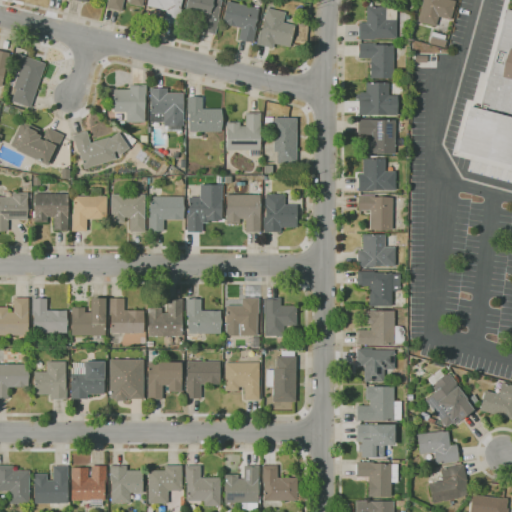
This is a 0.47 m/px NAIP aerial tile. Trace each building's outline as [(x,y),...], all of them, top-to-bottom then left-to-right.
[(123,0),(120,12),(106,8),(107,0),(142,0),(141,7),(128,4),(129,0),(123,0)] [(177,26),(162,22),(165,10),(146,6),(147,0),(181,0),(179,9),(181,9),(177,26)] [(214,35),(200,31),(203,20),(184,15),(185,8),(187,0),(221,0),(217,18),(218,18),(214,35)] [(435,27),(417,22),(422,0),(451,0),(455,1),(450,20),(437,17),(435,27)] [(252,43),(238,40),(240,28),(221,24),(226,1),(258,8),(254,26),(256,26),(252,43)] [(358,40),(358,23),(366,23),(365,1),(371,1),(371,7),(385,7),(385,6),(395,6),(396,38),(373,39),(373,40),(358,40)] [(294,49),(273,44),(272,48),(256,44),(259,32),(260,32),(266,8),(284,12),(282,22),(300,27),(294,49)] [(511,166),(457,151),(469,106),(472,107),(473,105),(480,106),(506,9),(511,10),(511,166)] [(444,48),(428,44),(432,32),(445,36),(444,40),(446,41),(444,48)] [(371,79),(371,78),(369,78),(369,61),(369,58),(358,58),(358,43),(375,43),(375,45),(393,45),(393,79),(371,79)] [(1,87),(0,86),(0,51),(9,53),(1,87)] [(11,100),(15,88),(13,87),(13,86),(6,84),(12,67),(14,68),(19,54),(45,63),(30,107),(11,100)] [(384,116),(366,116),(366,115),(358,115),(358,99),(358,92),(365,92),(365,82),(388,82),(388,95),(396,95),(396,114),(384,114),(384,116)] [(144,122),(126,122),(126,121),(125,121),(125,112),(113,112),(113,89),(129,89),(129,84),(146,84),(146,99),(144,99),(144,122)] [(180,130),(167,130),(167,126),(163,126),(163,122),(150,122),(150,113),(150,88),(166,88),(166,93),(183,93),(183,126),(180,126),(180,130)] [(221,132),(186,132),(186,97),(201,97),(201,109),(221,108),(221,132)] [(259,156),(249,156),(249,150),(225,150),(225,122),(239,122),(239,126),(244,126),(244,112),(260,112),(260,131),(259,131),(259,150),(259,156)] [(296,163),(276,163),(276,152),(273,152),(273,118),(296,118),(296,163)] [(394,154),(366,154),(366,140),(370,140),(370,134),(357,134),(357,120),(394,120),(394,154)] [(47,165),(16,150),(16,149),(15,149),(16,148),(10,145),(21,122),(24,123),(25,122),(39,129),(37,134),(40,135),(38,138),(41,140),(47,127),(63,135),(48,164),(47,164),(47,165)] [(84,168),(83,163),(82,163),(81,161),(82,160),(79,152),(78,152),(73,135),(86,131),(90,143),(109,137),(110,138),(118,132),(130,147),(120,155),(116,150),(114,151),(116,158),(84,168)] [(372,191),(357,191),(357,175),(362,175),(362,159),(384,159),(384,171),(395,171),(395,191),(372,191)] [(69,178),(61,178),(62,168),(69,168),(69,178)] [(201,232),(186,232),(186,214),(188,214),(188,197),(199,197),(199,185),(221,185),(221,220),(207,220),(207,223),(201,223),(201,232)] [(86,231),(71,231),(71,214),(73,214),(73,196),(91,196),(91,189),(100,189),(100,196),(106,196),(106,218),(86,218),(86,231)] [(26,219),(7,219),(7,231),(0,231),(0,196),(11,196),(11,192),(27,192),(27,198),(26,198),(26,219)] [(68,231),(53,231),(53,217),(47,217),(47,221),(34,221),(34,217),(32,217),(32,211),(33,211),(33,194),(67,193),(68,231)] [(145,231),(129,231),(129,217),(123,217),(123,223),(110,223),(110,194),(144,194),(145,231)] [(280,232),(263,233),(263,208),(265,208),(264,195),(283,194),(284,205),(296,205),(296,227),(280,227),(280,232)] [(245,233),(245,219),(239,219),(239,223),(226,223),(225,195),(259,195),(259,232),(245,233)] [(392,230),(369,230),(369,214),(358,214),(358,195),(374,195),(374,198),(392,198),(392,230)] [(163,231),(148,231),(148,215),(150,215),(150,196),(183,196),(183,219),(163,219),(163,231)] [(394,267),(357,267),(357,250),(362,250),(362,235),(384,234),(384,247),(394,247),(394,267)] [(377,308),(371,308),(371,306),(369,306),(369,286),(357,286),(357,271),(373,271),(373,273),(391,273),(391,274),(399,274),(399,291),(391,291),(391,306),(377,306),(377,308)] [(105,335),(71,335),(71,307),(84,307),(84,312),(90,312),(90,297),(105,297),(105,335)] [(27,335),(0,335),(0,307),(7,307),(7,312),(13,312),(13,298),(27,298),(27,335)] [(66,332),(34,333),(33,314),(32,314),(32,298),(46,298),(46,310),(66,310),(66,332)] [(143,333),(110,332),(110,315),(108,315),(108,298),(123,298),(123,310),(143,310),(143,333)] [(220,333),(188,333),(187,315),(186,315),(186,298),(200,298),(200,310),(220,310),(220,333)] [(257,335),(225,335),(225,323),(223,323),(223,317),(225,317),(225,305),(242,305),(242,298),(258,298),(258,312),(257,312),(257,335)] [(283,336),(264,336),(264,313),(263,313),(263,298),(280,298),(280,306),(296,306),(296,326),(294,326),(294,335),(283,335),(283,336)] [(182,336),(148,336),(148,308),(161,308),(161,313),(167,313),(167,299),(181,299),(182,336)] [(393,342),(393,345),(377,345),(356,345),(356,330),(370,330),(370,324),(365,324),(365,311),(394,311),(394,326),(397,326),(400,326),(401,327),(402,328),(403,329),(403,330),(403,331),(403,333),(403,334),(402,335),(403,336),(403,337),(403,338),(403,339),(403,341),(403,342),(402,343),(400,343),(399,343),(396,343),(393,342)] [(384,381),(364,381),(364,365),(356,365),(356,348),(372,348),(372,349),(394,349),(394,369),(384,369),(384,381)] [(272,402),(272,395),(272,388),(272,386),(266,386),(266,369),(272,369),(273,368),(276,368),(276,356),(281,356),(281,350),(293,350),(293,356),(295,356),(295,379),(295,385),(295,402),(272,402)] [(143,399),(128,399),(125,399),(125,401),(114,401),(114,399),(109,399),(108,360),(143,360),(143,399)] [(66,399),(50,399),(50,394),(34,394),(34,372),(46,372),(46,361),(64,361),(64,384),(66,384),(66,399)] [(87,398),(70,398),(70,393),(70,374),(70,364),(84,364),(84,361),(103,361),(103,394),(87,394),(87,398)] [(200,398),(185,398),(185,361),(219,361),(219,385),(200,384),(200,398)] [(151,400),(151,398),(147,398),(147,362),(180,362),(180,377),(181,377),(181,391),(168,391),(167,385),(162,385),(162,399),(159,399),(159,400),(151,400)] [(259,400),(244,400),(243,387),(238,387),(238,391),(224,391),(224,362),(258,362),(259,400)] [(8,398),(0,398),(0,364),(28,364),(28,387),(8,387),(8,398)] [(419,377),(416,372),(421,368),(424,373),(419,377)] [(445,427),(424,400),(428,398),(426,395),(431,391),(433,394),(435,392),(432,388),(435,386),(435,382),(444,375),(447,375),(448,374),(456,384),(455,385),(461,392),(466,399),(465,400),(472,409),(459,419),(460,420),(453,425),(451,423),(445,427)] [(511,421),(508,419),(508,418),(478,409),(484,391),(497,394),(501,382),(511,385),(511,421)] [(375,421),(356,420),(356,405),(369,406),(369,400),(365,400),(365,386),(369,386),(369,385),(373,385),(373,386),(393,386),(393,401),(401,401),(400,419),(393,419),(393,420),(375,420),(375,421)] [(472,404),(468,398),(473,395),(477,401),(472,404)] [(426,420),(419,417),(421,411),(429,414),(426,420)] [(361,457),(361,452),(358,452),(358,445),(361,445),(361,440),(359,440),(359,442),(356,442),(356,425),(394,425),(394,445),(383,445),(383,457),(361,457)] [(436,464),(434,451),(419,454),(416,434),(442,431),(447,431),(449,445),(456,444),(458,461),(436,464)] [(391,497),(368,497),(368,477),(356,477),(356,461),(373,462),(373,463),(391,463),(391,464),(397,464),(397,482),(391,482),(391,497)] [(433,504),(428,484),(442,481),(439,469),(462,463),(466,481),(465,481),(467,488),(465,488),(466,495),(462,496),(462,497),(433,504)] [(28,503),(9,503),(9,490),(0,490),(0,465),(12,466),(12,470),(29,470),(28,503)] [(129,503),(112,503),(112,481),(110,481),(110,465),(126,465),(126,470),(142,470),(142,493),(129,493),(129,503)] [(167,503),(148,503),(148,470),(165,470),(165,465),(181,465),(181,491),(167,491),(167,503)] [(204,506),(204,500),(186,500),(186,482),(185,482),(185,465),(200,465),(200,478),(219,477),(219,483),(221,483),(221,489),(220,489),(220,505),(204,506)] [(257,510),(239,510),(239,503),(224,502),(224,474),(237,474),(237,479),(243,479),(243,465),(258,465),(258,503),(257,503),(257,510)] [(296,501),(263,500),(263,482),(261,482),(261,465),(277,465),(276,477),(297,477),(296,501)] [(67,503),(33,503),(33,474),(46,474),(46,480),(53,480),(53,466),(67,466),(67,503)] [(102,506),(89,506),(89,500),(71,501),(71,467),(87,467),(87,477),(91,477),(91,466),(105,466),(106,482),(104,482),(104,500),(102,500),(102,506)] [(469,511),(472,494),(506,498),(506,504),(506,505),(506,508),(507,508),(506,511),(469,511)] [(355,511),(355,501),(392,501),(392,511),(355,511)]
